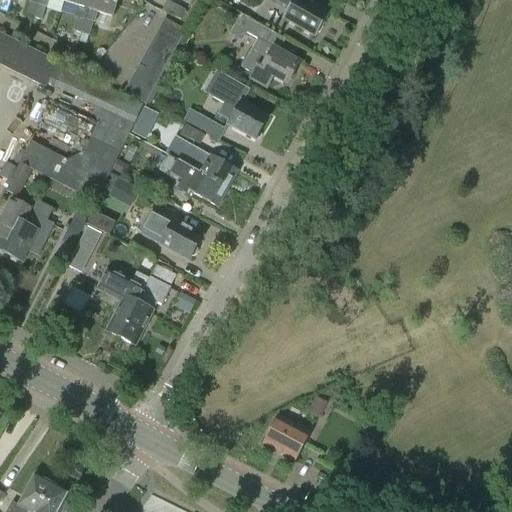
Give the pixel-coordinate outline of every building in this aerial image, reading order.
[(28,0),(27,2),(28,3),(21,26),(28,29),(32,19),(38,0),(28,0)] [(48,0),(56,0),(64,3),(64,0),(38,0),(32,19),(40,21),(45,8),(46,9),(48,0)] [(72,32),(80,34),(90,0),(64,0),(64,3),(78,7),(75,17),(76,18),(72,32)] [(90,0),(80,34),(88,37),(92,24),(94,24),(97,14),(112,18),(117,0),(90,0)] [(272,0),(290,10),(284,20),(313,37),(315,34),(319,34),(321,29),(320,25),(327,14),(303,0),(272,0)] [(161,11),(179,21),(184,12),(166,2),(161,11)] [(184,31),(163,20),(157,31),(178,42),(184,31)] [(178,42),(157,31),(151,42),(172,53),(178,42)] [(0,65),(45,88),(58,62),(0,33),(0,65)] [(264,44),(246,33),(257,40),(264,44)] [(151,42),(146,52),(166,63),(172,53),(151,42)] [(274,50),(268,60),(251,50),(241,69),(251,75),(249,79),(266,89),(272,77),(286,85),(299,64),(278,52),(274,50)] [(146,52),(140,62),(161,73),(166,63),(146,52)] [(161,73),(140,62),(134,73),(155,85),(161,73)] [(30,142),(19,164),(30,169),(95,201),(99,193),(101,188),(108,174),(142,106),(57,63),(47,84),(90,104),(97,124),(83,152),(66,160),(30,142)] [(155,85),(134,73),(128,84),(149,95),(155,85)] [(224,77),(211,98),(223,105),(217,115),(229,121),(227,126),(254,141),(268,118),(240,102),(238,106),(226,100),(235,83),(224,77)] [(149,95),(128,84),(123,93),(144,104),(149,95)] [(65,128),(73,117),(55,104),(47,114),(65,128)] [(218,141),(224,130),(189,110),(183,121),(218,141)] [(181,135),(199,146),(204,136),(186,126),(181,135)] [(183,153),(178,163),(227,190),(237,172),(209,156),(205,164),(191,156),(190,157),(183,153)] [(178,163),(167,156),(158,171),(178,183),(173,191),(186,199),(190,193),(217,208),(227,190),(178,163)] [(19,164),(5,191),(16,197),(30,169),(19,164)] [(117,178),(108,174),(101,188),(109,192),(117,178)] [(109,192),(107,196),(129,208),(139,190),(117,178),(109,192)] [(4,254),(7,256),(32,205),(21,199),(18,204),(11,200),(0,220),(0,225),(3,227),(0,232),(0,255),(1,256),(4,254)] [(32,205),(7,256),(10,257),(10,260),(15,263),(18,261),(21,263),(27,252),(37,257),(53,226),(46,222),(52,210),(34,201),(32,205)] [(159,244),(188,260),(190,257),(194,256),(196,251),(195,248),(201,237),(173,222),(176,216),(157,205),(141,234),(159,244)] [(92,213),(86,226),(108,237),(114,224),(92,213)] [(61,242),(72,248),(85,222),(74,216),(61,242)] [(86,228),(75,250),(88,256),(99,234),(86,228)] [(150,276),(170,286),(175,276),(155,266),(150,276)] [(105,332),(117,338),(120,332),(122,333),(126,326),(124,324),(147,280),(136,274),(130,283),(106,270),(96,290),(120,303),(119,304),(116,303),(111,311),(114,314),(105,332)] [(120,332),(117,338),(134,347),(156,304),(161,306),(170,289),(149,278),(148,280),(147,280),(124,324),(126,326),(122,333),(120,332)] [(325,404),(314,399),(307,413),(318,419),(325,404)] [(262,444),(294,462),(309,435),(276,417),(262,444)] [(35,511),(50,485),(34,477),(18,507),(11,503),(6,511),(35,511)] [(61,511),(65,505),(62,502),(67,494),(62,491),(62,487),(58,485),(55,488),(50,485),(35,511),(61,511)]
